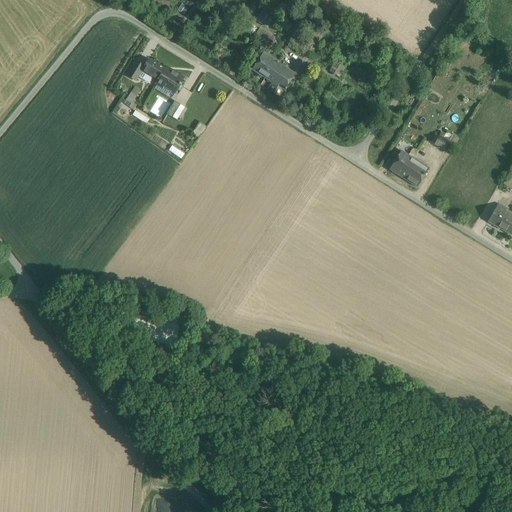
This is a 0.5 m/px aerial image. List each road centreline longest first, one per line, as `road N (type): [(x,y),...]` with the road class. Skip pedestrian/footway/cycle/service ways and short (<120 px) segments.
road 1 (unclassified): [(0,132),(97,17),(120,13),(511,259)]
road 2 (unclassified): [(211,511),(38,295)]
road 3 (track): [(355,159),(465,0)]
